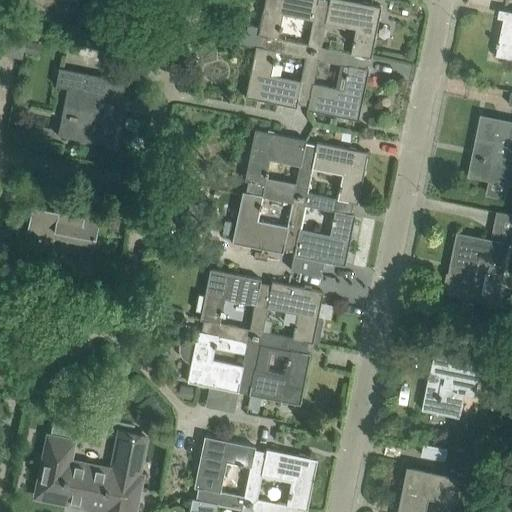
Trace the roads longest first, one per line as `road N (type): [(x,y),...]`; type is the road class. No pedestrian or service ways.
road 1 (residential): [(342,511),(442,0)]
road 2 (residential): [(119,352),(14,426),(0,502)]
road 3 (residential): [(149,187),(119,352)]
road 4 (residential): [(203,37),(164,93),(149,187)]
road 5 (unclassified): [(149,187),(0,159)]
